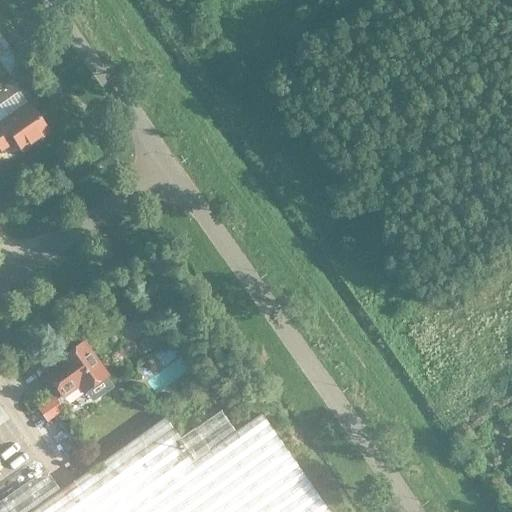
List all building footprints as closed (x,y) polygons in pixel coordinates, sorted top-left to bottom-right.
[(0,34),(0,54),(10,48),(0,34)] [(27,103),(0,122),(0,149),(1,150),(15,141),(22,151),(48,133),(27,103)] [(83,392),(106,376),(83,343),(60,359),(64,365),(60,369),(58,366),(46,374),(62,397),(79,385),(83,392)] [(53,393),(36,405),(46,419),(62,407),(53,393)] [(252,404),(246,408),(250,413),(250,414),(256,409),(257,409),(253,404),(252,404)] [(218,409),(178,437),(164,417),(29,511),(329,511),(260,414),(234,432),(218,409)]
